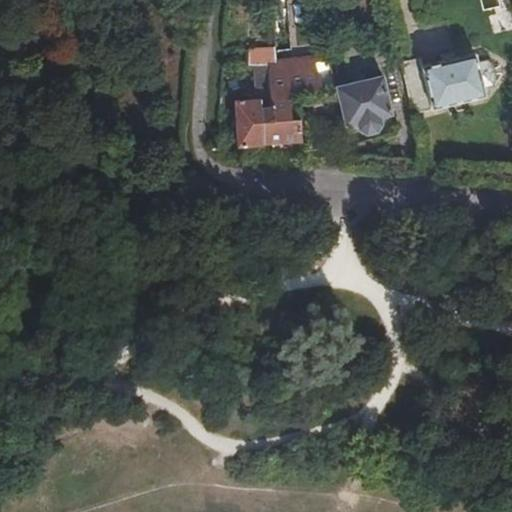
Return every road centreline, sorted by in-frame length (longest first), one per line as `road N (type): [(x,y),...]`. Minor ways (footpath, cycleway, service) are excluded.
road 1 (residential): [(511,211),(230,185),(198,150),(204,0)]
road 2 (track): [(370,286),(397,357),(381,402),(348,422),(231,448),(92,367)]
road 3 (track): [(0,403),(252,294),(340,278)]
road 4 (track): [(340,278),(511,325)]
